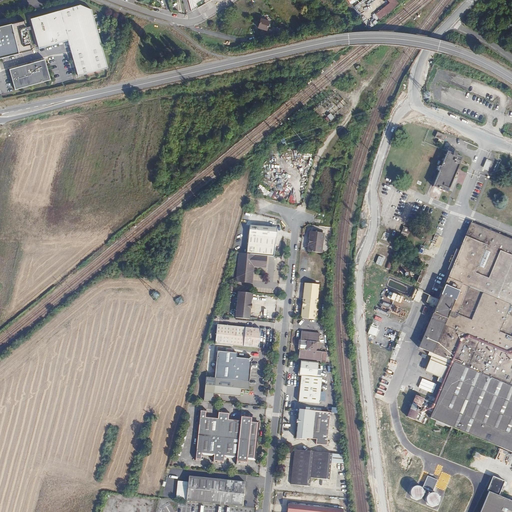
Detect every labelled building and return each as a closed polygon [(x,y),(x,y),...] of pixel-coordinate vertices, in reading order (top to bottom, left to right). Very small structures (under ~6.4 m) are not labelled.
[(400,3),(397,0),(388,0),(391,3),(376,14),(380,20),(400,3)] [(78,76),(108,68),(92,9),(80,5),(60,10),(60,11),(31,19),(33,26),(34,29),(39,48),(59,43),(59,44),(62,43),(62,42),(68,40),(78,76)] [(269,21),(261,18),(258,27),(266,30),(269,21)] [(26,27),(25,20),(0,26),(0,58),(32,50),(27,31),(26,27)] [(45,59),(9,69),(15,90),(50,80),(45,59)] [(443,141),(445,136),(436,132),(434,138),(443,141)] [(447,192),(462,156),(449,150),(445,161),(440,163),(438,170),(438,173),(440,174),(434,187),(447,192)] [(437,210),(421,203),(417,213),(432,219),(437,210)] [(511,239),(471,223),(419,348),(456,363),(433,419),(511,451),(511,239)] [(251,224),(247,253),(267,255),(274,255),(277,227),(251,224)] [(407,237),(410,229),(404,226),(401,235),(407,237)] [(308,251),(323,253),(325,232),(310,231),(308,251)] [(436,245),(440,235),(435,234),(431,244),(436,245)] [(247,253),(240,252),(237,281),(252,282),(254,266),(254,263),(267,263),(267,255),(247,253)] [(415,270),(412,269),(409,271),(408,273),(409,277),(411,279),(415,279),(418,277),(418,273),(415,270)] [(421,285),(426,272),(421,271),(417,283),(421,285)] [(388,277),(386,287),(396,289),(398,279),(388,277)] [(317,299),(319,284),(304,282),(300,317),(317,319),(319,299),(317,299)] [(239,291),(236,317),(250,318),(253,292),(239,291)] [(383,294),(382,299),(400,303),(401,296),(387,293),(387,295),(383,294)] [(219,322),(216,341),(260,346),(261,327),(219,322)] [(369,326),(365,340),(373,342),(377,328),(369,326)] [(318,333),(300,330),(296,358),(319,360),(320,351),(318,350),(319,342),(317,342),(318,333)] [(218,349),(216,368),(250,371),(252,357),(237,355),(238,351),(218,349)] [(316,376),(318,361),(300,360),(299,370),(299,375),(300,375),(297,401),(318,403),(320,377),(316,376)] [(250,371),(216,368),(215,375),(207,375),(204,397),(213,398),(214,391),(240,394),(241,386),(248,387),(250,371)] [(321,444),(324,411),(293,407),(290,437),(301,438),(301,437),(310,438),(310,443),(321,444)] [(208,411),(202,410),(197,451),(203,452),(203,446),(216,447),(215,454),(226,455),(227,449),(238,450),(238,457),(248,457),(249,451),(255,452),(258,425),(252,424),(252,417),(243,416),(242,423),(230,421),(230,414),(220,413),(219,420),(207,418),(208,411)] [(328,479),(331,452),(293,449),(289,483),(308,485),(309,477),(328,479)] [(244,503),(247,479),(192,471),(188,497),(244,503)] [(511,511),(511,498),(504,495),(510,480),(498,475),(492,490),(490,489),(480,511),(511,511)] [(285,511),(342,511),(343,509),(287,502),(285,511)]
